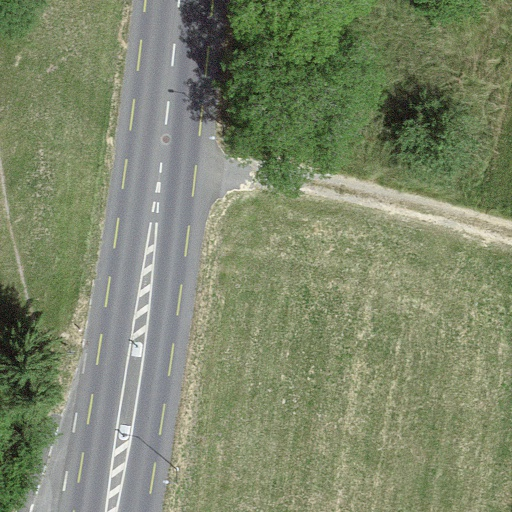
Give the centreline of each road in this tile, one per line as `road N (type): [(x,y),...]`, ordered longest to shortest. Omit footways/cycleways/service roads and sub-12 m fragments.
road 1 (secondary): [(175,0),(150,253),(109,511)]
road 2 (track): [(158,173),(305,185),(511,235)]
